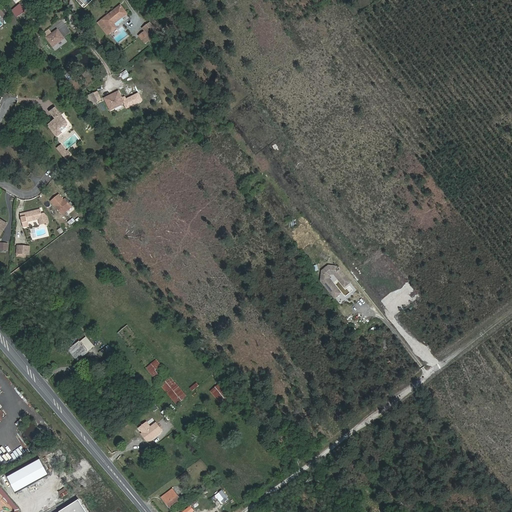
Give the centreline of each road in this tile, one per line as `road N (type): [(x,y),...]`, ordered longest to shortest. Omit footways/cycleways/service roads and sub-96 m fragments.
road 1 (track): [(511,309),(239,511)]
road 2 (secondary): [(143,507),(0,335)]
